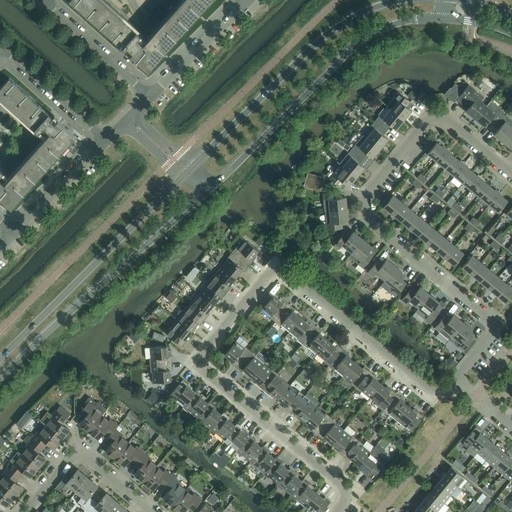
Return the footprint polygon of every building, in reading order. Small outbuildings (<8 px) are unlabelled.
[(148,71),(182,33),(164,17),(146,37),(105,0),(69,0),(125,50),(127,47),(133,52),(130,55),(148,71)] [(211,0),(178,0),(164,17),(182,33),(211,0)] [(75,136),(60,123),(57,120),(55,123),(49,118),(52,115),(9,77),(0,87),(0,101),(41,138),(25,156),(43,172),(75,136)] [(484,97),(469,84),(458,97),(469,107),(465,111),(475,119),(486,105),(481,101),(484,97)] [(408,95),(412,98),(417,93),(412,89),(408,95)] [(394,97),(387,106),(390,109),(404,120),(412,110),(407,106),(410,101),(398,92),(394,97)] [(486,105),(475,119),(484,126),(489,121),(494,125),(503,113),(505,111),(491,100),(486,105)] [(390,109),(383,118),(379,115),(375,120),(385,128),(388,123),(396,129),(404,120),(390,109)] [(511,120),(503,113),(494,125),(498,129),(494,134),(503,142),(511,131),(511,126),(509,124),(511,120)] [(388,139),(381,133),(385,128),(375,120),(371,125),(374,128),(367,137),(380,148),(388,139)] [(511,131),(503,142),(511,149),(511,131)] [(380,148),(367,137),(366,137),(363,135),(352,149),(363,158),(367,154),(372,158),(380,148)] [(436,161),(446,149),(437,142),(427,153),(436,161)] [(360,163),(363,158),(352,149),(340,163),(357,177),(365,167),(360,163)] [(445,168),(454,156),(446,149),(436,161),(445,168)] [(0,197),(11,208),(43,172),(25,156),(9,173),(0,164),(0,197)] [(454,175),(463,164),(454,156),(445,168),(454,175)] [(332,172),(328,177),(340,187),(344,182),(349,186),(357,177),(340,163),(332,172)] [(462,183),(472,171),(463,164),(454,175),(462,183)] [(471,190),(481,178),(472,171),(462,183),(471,190)] [(312,180),(322,183),(324,176),(314,173),(312,180)] [(302,190),(302,177),(293,177),(293,190),(302,190)] [(480,197),(490,186),(481,178),(471,190),(480,197)] [(320,189),(322,183),(314,180),(312,186),(320,189)] [(489,204),(498,193),(490,186),(480,197),(489,204)] [(324,192),(324,199),(325,211),(347,209),(346,197),(340,197),(339,191),(324,192)] [(507,200),(498,193),(489,204),(498,212),(507,200)] [(383,206),(392,214),(402,202),(393,195),(383,206)] [(411,209),(402,202),(392,214),(401,221),(411,209)] [(348,221),(347,209),(325,211),(326,229),(342,228),(342,222),(348,221)] [(420,217),(411,209),(401,221),(410,228),(420,217)] [(419,236),(428,224),(420,217),(410,228),(419,236)] [(437,231),(428,224),(419,236),(427,243),(437,231)] [(351,253),(363,239),(353,231),(349,236),(344,232),(334,244),(339,249),(342,245),(351,253)] [(446,238),(437,231),(427,243),(436,250),(446,238)] [(455,246),(446,238),(436,250),(445,257),(455,246)] [(245,239),(233,253),(249,266),(254,260),(252,258),(258,250),(245,239)] [(368,252),(372,247),(363,239),(351,253),(349,256),(363,268),(373,256),(368,252)] [(464,253),(455,246),(445,257),(454,265),(464,253)] [(249,266),(233,253),(222,266),(236,277),(242,269),(244,271),(249,266)] [(462,266),(471,274),(481,262),(472,255),(462,266)] [(385,280),(396,266),(387,259),(382,264),(378,260),(368,272),(373,276),(376,273),(385,280)] [(480,281),(490,269),(481,262),(471,274),(480,281)] [(229,285),(236,277),(222,266),(211,280),(227,292),(231,287),(229,285)] [(385,280),(382,284),(396,295),(406,283),(401,279),(406,274),(396,266),(385,280)] [(498,277),(490,269),(480,281),(489,288),(498,277)] [(507,284),(498,277),(489,288),(498,296),(507,284)] [(227,292),(211,280),(200,293),(214,304),(220,296),(222,298),(227,292)] [(511,296),(511,287),(507,284),(498,296),(507,303),(511,296)] [(418,308),(430,294),(420,286),(416,291),(411,287),(401,299),(406,304),(409,300),(418,308)] [(214,304),(200,293),(189,306),(205,319),(209,314),(207,312),(214,304)] [(433,309),(435,307),(439,302),(430,294),(418,308),(416,311),(430,323),(438,313),(433,309)] [(276,320),(289,304),(284,300),(282,302),(274,295),(262,308),(276,320)] [(290,331),(301,317),(293,311),(295,309),(289,304),(276,320),(290,331)] [(205,319),(189,306),(178,320),(192,331),(198,323),(200,325),(205,319)] [(449,339),(463,322),(453,314),(449,319),(445,315),(435,327),(449,339)] [(303,342),(316,326),(310,322),(309,324),(301,317),(290,331),(303,342)] [(192,331),(178,320),(167,334),(182,346),(187,341),(185,339),(192,331)] [(473,330),(463,322),(449,339),(458,346),(466,353),(476,341),(473,339),(468,335),(473,330)] [(316,353),(328,339),(320,333),(321,331),(316,326),(303,342),(316,353)] [(231,363),(237,368),(250,352),(244,347),(248,343),(240,336),(236,341),(225,354),(233,361),(231,363)] [(330,364),(343,349),(337,344),(336,346),(328,339),(316,353),(330,364)] [(150,347),(152,365),(172,363),(171,356),(169,356),(168,345),(150,347)] [(343,375),(354,362),(347,355),(348,353),(343,349),(330,364),(343,375)] [(263,363),(250,352),(237,368),(242,372),(244,370),(252,377),(263,363)] [(457,362),(453,358),(452,357),(448,362),(453,367),(457,362)] [(357,386),(370,371),(364,366),(362,368),(354,362),(343,375),(357,386)] [(172,370),(172,363),(152,365),(153,382),(171,381),(170,370),(172,370)] [(276,374),(263,363),(252,377),(260,383),(258,385),(264,390),(276,374)] [(370,397),(381,384),(373,377),(375,375),(370,371),(357,386),(370,397)] [(290,385),(276,374),(264,390),(269,394),(271,392),(279,399),(290,385)] [(195,392),(187,386),(189,384),(183,379),(170,394),(184,406),(195,392)] [(383,408),(396,393),(391,388),(389,390),(381,384),(370,397),(383,408)] [(303,396),(290,385),(279,399),(287,405),(285,407),(290,412),(303,396)] [(208,403),(201,397),(202,395),(196,390),(195,392),(184,406),(197,417),(208,403)] [(397,420),(408,406),(400,399),(402,397),(396,393),(383,408),(397,420)] [(83,404),(85,405),(80,412),(85,416),(79,423),(89,431),(102,415),(107,409),(98,401),(97,402),(89,396),(83,404)] [(317,407),(303,396),(290,412),(296,416),(297,414),(305,421),(317,407)] [(222,414),(214,408),(216,406),(210,401),(208,403),(197,417),(211,428),(222,414)] [(416,412),(408,406),(397,420),(411,431),(423,415),(418,410),(416,412)] [(330,418),(317,407),(305,421),(313,427),(312,429),(317,434),(330,418)] [(56,409),(51,415),(47,411),(39,420),(46,426),(62,439),(70,429),(63,424),(67,419),(56,409)] [(235,425),(227,419),(229,417),(223,412),(222,414),(211,428),(224,439),(235,425)] [(111,422),(102,415),(89,431),(98,439),(104,432),(108,436),(109,436),(115,428),(116,428),(118,425),(113,421),(111,422)] [(343,430),(330,418),(317,434),(323,439),(324,437),(332,443),(343,430)] [(249,436),(248,436),(241,430),(242,428),(237,423),(235,425),(224,439),(237,450),(249,436)] [(62,439),(46,426),(38,435),(36,433),(32,438),(43,448),(47,443),(54,448),(62,439)] [(477,453),(488,439),(480,432),(482,430),(476,426),(463,441),(464,442),(463,443),(468,447),(467,450),(474,456),(477,452),(477,453)] [(115,458),(128,442),(119,434),(120,432),(116,428),(115,428),(109,436),(108,436),(106,439),(111,443),(105,450),(115,458)] [(344,456),(357,441),(343,430),(332,443),(340,450),(338,452),(344,456)] [(262,448),(262,447),(254,441),(256,439),(250,434),(248,436),(249,436),(237,450),(251,461),(262,448)] [(39,452),(43,448),(32,438),(28,444),(30,445),(22,454),(38,468),(46,458),(39,452)] [(486,459),(497,446),(488,439),(477,453),(486,459)] [(370,452),(357,441),(344,456),(349,461),(351,459),(359,465),(370,452)] [(135,463),(144,452),(139,447),(137,449),(128,442),(115,458),(124,466),(130,459),(135,463)] [(378,443),(370,452),(359,465),(367,472),(365,474),(371,479),(387,459),(381,454),(385,449),(378,443)] [(275,459),(275,458),(268,452),(269,450),(263,445),(262,447),(262,448),(251,461),(264,472),(275,459)] [(494,466),(505,453),(497,446),(486,459),(494,466)] [(144,482),(157,465),(148,458),(149,456),(144,452),(135,463),(140,467),(134,474),(144,482)] [(502,473),(511,461),(511,458),(505,453),(494,466),(502,473)] [(38,468),(22,454),(14,463),(13,462),(8,467),(20,476),(24,472),(30,477),(38,468)] [(289,470),(288,469),(281,463),(283,461),(277,456),(275,458),(275,459),(264,472),(278,483),(289,470)] [(511,480),(511,478),(511,461),(502,473),(511,480)] [(163,487),(173,476),(168,471),(166,473),(157,465),(144,482),(153,490),(159,483),(163,487)] [(465,478),(452,466),(444,475),(458,486),(465,478)] [(16,481),(20,476),(8,467),(4,472),(6,474),(0,480),(0,484),(15,496),(22,487),(16,481)] [(302,481),(302,480),(294,474),(296,472),(290,467),(288,469),(289,470),(278,483),(291,494),(302,481)] [(76,491),(88,477),(78,469),(69,479),(65,475),(56,487),(60,491),(62,488),(66,491),(70,486),(76,491)] [(462,490),(458,486),(444,475),(437,483),(451,495),(455,498),(462,490)] [(172,505),(186,489),(176,482),(178,480),(173,476),(163,487),(168,491),(163,498),(172,505)] [(98,485),(88,477),(76,491),(83,496),(78,501),(82,505),(80,506),(85,510),(93,499),(89,496),(98,485)] [(304,506),(316,492),(308,485),(309,483),(303,478),(302,480),(302,481),(291,494),(304,506)] [(451,495),(437,483),(431,492),(444,503),(451,495)] [(15,496),(0,484),(0,500),(7,506),(15,496)] [(192,511),(202,500),(196,495),(195,497),(186,489),(172,505),(180,511),(182,511),(187,507),(192,511)] [(324,498),(316,492),(304,506),(312,511),(322,511),(331,501),(325,496),(324,498)] [(437,511),(444,503),(431,492),(424,500),(437,511)] [(101,511),(107,511),(116,501),(106,493),(98,503),(93,499),(85,510),(83,511),(84,511),(96,511),(99,510),(101,511)] [(491,499),(486,495),(479,504),(484,508),(491,499)] [(505,504),(501,500),(497,497),(494,500),(498,504),(503,507),(505,504)] [(436,511),(437,511),(424,500),(417,508),(421,511),(436,511)] [(495,507),(498,504),(494,500),(488,509),(491,511),(494,507),(495,507)] [(123,511),(126,509),(116,501),(107,511),(123,511)] [(212,511),(209,509),(211,507),(206,503),(197,511),(212,511)]
